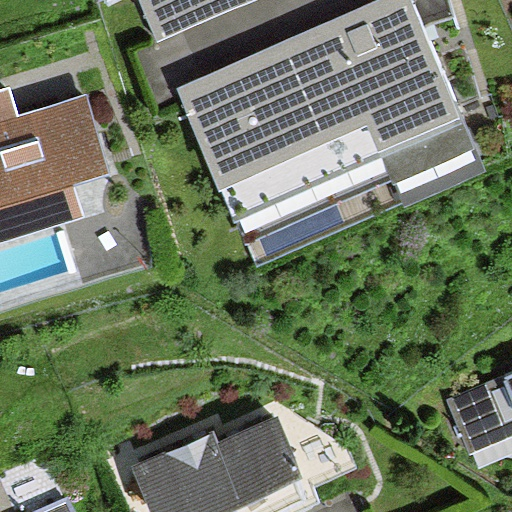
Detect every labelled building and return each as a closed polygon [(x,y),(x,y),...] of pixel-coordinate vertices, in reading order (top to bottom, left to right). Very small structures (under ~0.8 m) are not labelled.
[(146,0),(158,32),(246,0),(146,0)] [(347,0),(148,85),(222,260),(446,165),(375,0),(347,0)] [(107,165),(85,95),(0,121),(0,230),(79,206),(70,177),(107,165)] [(511,368),(457,392),(483,452),(511,439),(511,368)] [(161,511),(192,511),(303,465),(280,413),(221,438),(217,427),(139,460),(161,511)]
